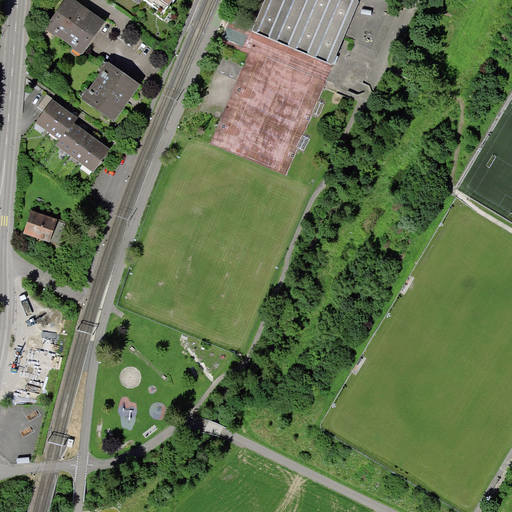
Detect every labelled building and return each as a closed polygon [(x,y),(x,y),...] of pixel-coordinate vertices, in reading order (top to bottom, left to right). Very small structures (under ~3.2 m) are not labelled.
[(104,22),(72,0),(63,0),(44,26),(82,53),(104,22)] [(173,0),(141,0),(159,12),(157,16),(164,22),(171,12),(167,9),(173,0)] [(335,65),(360,2),(355,0),(265,0),(252,31),(335,65)] [(138,84),(107,62),(82,98),(113,119),(138,84)] [(93,171),(109,150),(72,122),(75,118),(52,100),(36,121),(57,137),(54,141),(93,171)] [(53,218),(28,210),(21,232),(46,240),(53,218)]
